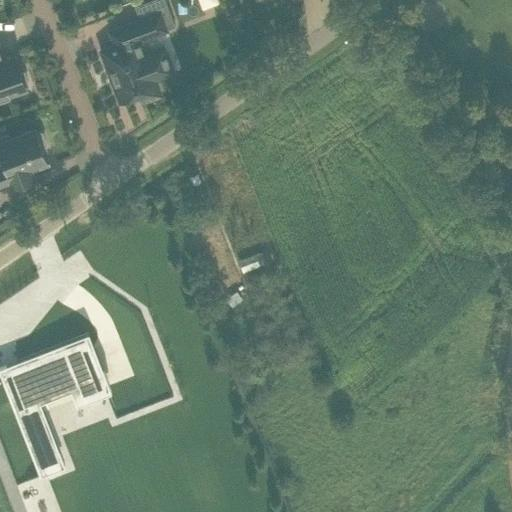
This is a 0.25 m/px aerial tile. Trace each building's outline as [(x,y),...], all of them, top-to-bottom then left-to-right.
[(139,19),(133,21),(139,39),(166,28),(165,27),(174,24),(165,0),(146,0),(133,5),(139,19)] [(440,0),(426,0),(412,13),(429,31),(451,11),(440,0)] [(100,49),(119,101),(139,94),(141,100),(160,93),(153,74),(160,71),(153,52),(141,57),(135,39),(117,45),(116,43),(100,49)] [(0,96),(25,88),(24,85),(28,83),(23,71),(19,72),(13,54),(3,58),(0,49),(0,96)] [(43,150),(41,146),(46,142),(42,131),(36,131),(34,127),(9,137),(8,133),(0,136),(0,155),(3,164),(0,165),(0,183),(9,180),(12,186),(34,177),(31,168),(47,162),(46,159),(47,159),(46,158),(44,158),(42,152),(44,151),(43,150)] [(5,363),(0,365),(0,371),(39,473),(41,473),(41,472),(61,464),(37,403),(71,390),(76,403),(108,391),(86,335),(6,366),(5,363)]
